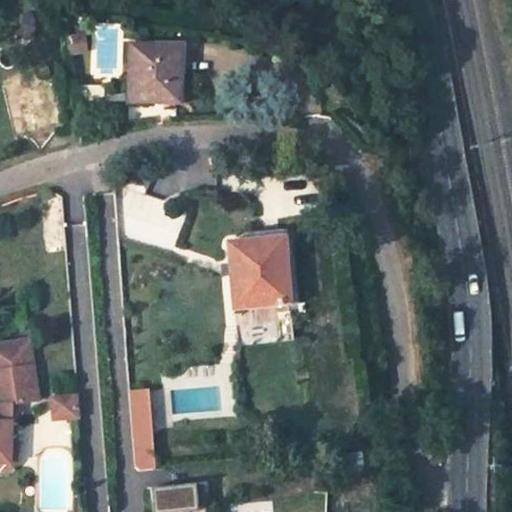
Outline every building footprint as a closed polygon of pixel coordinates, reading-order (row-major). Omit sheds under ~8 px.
[(83,37),(69,39),(70,53),(85,52),(83,37)] [(131,43),(131,93),(182,93),(181,42),(131,43)] [(282,238),(228,244),(233,308),(289,302),(282,238)] [(33,405),(26,345),(0,347),(0,465),(4,466),(5,430),(6,408),(33,405)] [(149,390),(128,392),(133,469),(154,467),(149,390)] [(46,422),(74,421),(73,396),(45,397),(46,422)] [(9,430),(5,430),(4,466),(0,465),(0,474),(6,475),(8,469),(9,430)] [(205,511),(203,485),(151,490),(152,511),(205,511)]
